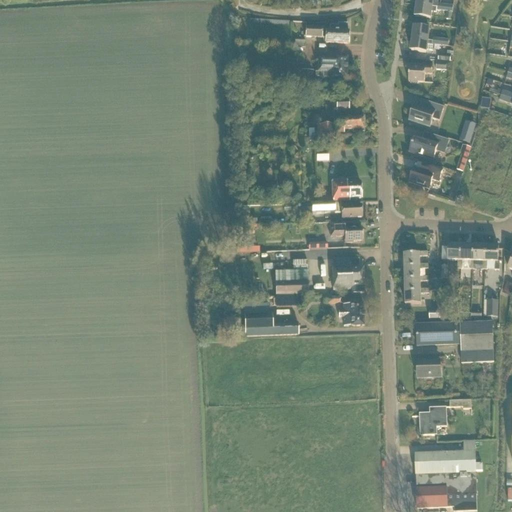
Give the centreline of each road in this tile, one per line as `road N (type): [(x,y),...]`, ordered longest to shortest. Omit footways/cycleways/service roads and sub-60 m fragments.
road 1 (residential): [(394,511),(385,224)]
road 2 (residential): [(385,224),(381,115),(368,72),(381,0)]
road 3 (residential): [(509,230),(385,224)]
